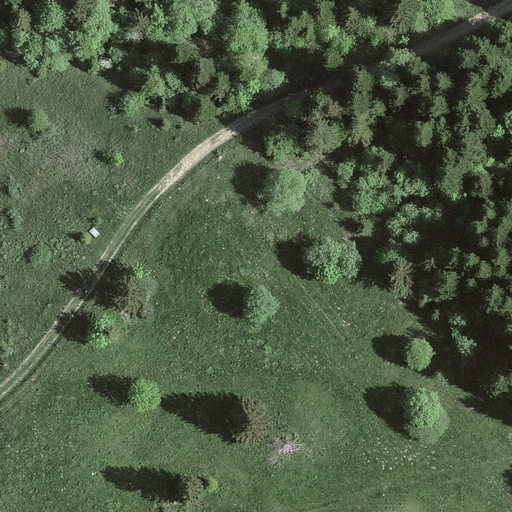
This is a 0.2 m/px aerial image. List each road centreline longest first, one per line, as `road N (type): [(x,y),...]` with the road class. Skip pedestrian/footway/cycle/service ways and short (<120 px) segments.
road 1 (track): [(0,387),(38,354),(166,178),(272,102),(511,12)]
road 2 (track): [(511,463),(421,473),(337,511)]
